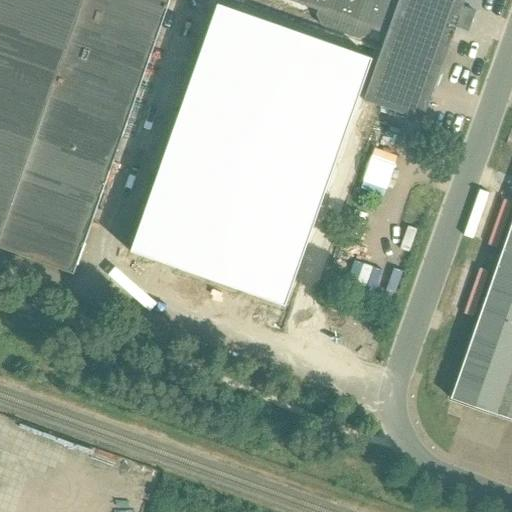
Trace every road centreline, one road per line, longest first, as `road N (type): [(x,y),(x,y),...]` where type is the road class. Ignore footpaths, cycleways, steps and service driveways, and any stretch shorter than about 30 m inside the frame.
road 1 (unclassified): [(511,502),(439,476),(414,457),(397,437),(390,407),(511,35)]
road 2 (track): [(0,297),(370,425),(414,457)]
